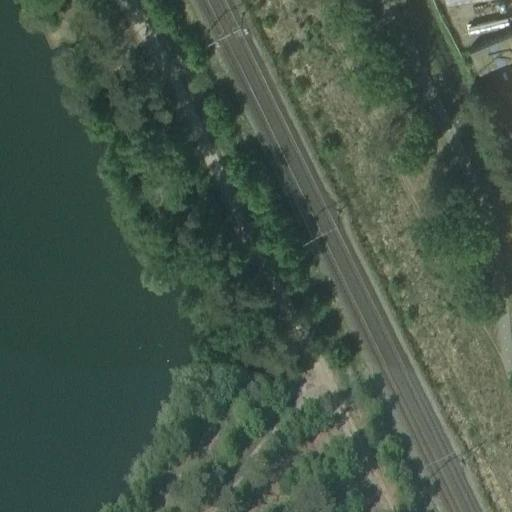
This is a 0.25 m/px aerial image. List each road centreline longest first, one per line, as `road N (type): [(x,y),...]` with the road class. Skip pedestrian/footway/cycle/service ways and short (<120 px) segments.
road 1 (track): [(310,361),(127,0)]
road 2 (track): [(384,511),(310,361)]
